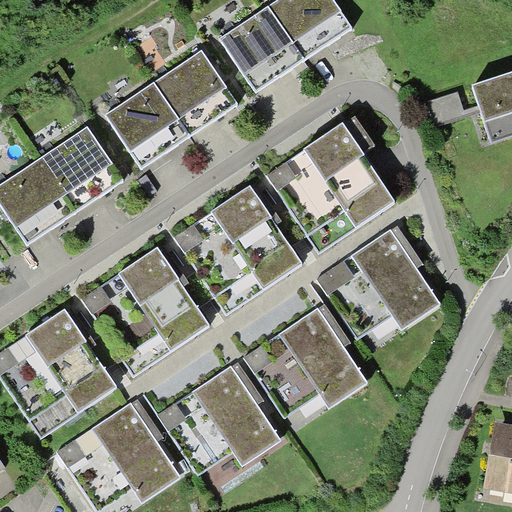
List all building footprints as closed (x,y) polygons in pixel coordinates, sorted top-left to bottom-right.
[(260,91),(311,57),(272,0),(267,0),(220,32),(260,91)] [(341,0),(272,0),(311,57),(358,25),(341,0)] [(200,46),(154,76),(193,136),(239,106),(200,46)] [(193,136),(154,76),(108,105),(148,165),(193,136)] [(511,77),(474,90),(479,108),(481,114),(491,145),(511,138),(511,77)] [(457,94),(426,105),(435,130),(481,114),(479,108),(464,114),(457,94)] [(42,151),(81,211),(128,180),(89,120),(42,151)] [(318,254),(394,205),(349,135),(343,126),(267,175),(318,254)] [(0,196),(31,243),(81,211),(42,151),(0,178),(0,196)] [(228,315),(301,267),(268,217),(259,203),(251,190),(177,238),(228,315)] [(406,254),(391,231),(317,280),(357,341),(394,317),(402,330),(440,306),(412,262),(406,254)] [(134,375),(208,328),(178,282),(169,268),(159,252),(85,299),(134,375)] [(331,331),(318,311),(245,358),(285,419),(319,397),(328,411),(366,386),(338,342),(331,331)] [(0,374),(42,438),(116,390),(85,342),(77,330),(64,312),(0,353),(0,374)] [(243,384),(232,367),(157,417),(199,478),(233,455),(242,468),(282,441),(253,398),(243,384)] [(144,423),(132,406),(59,455),(97,511),(102,511),(134,491),(142,504),(181,478),(152,436),(144,423)] [(484,489),(511,493),(511,425),(495,422),(484,489)]
